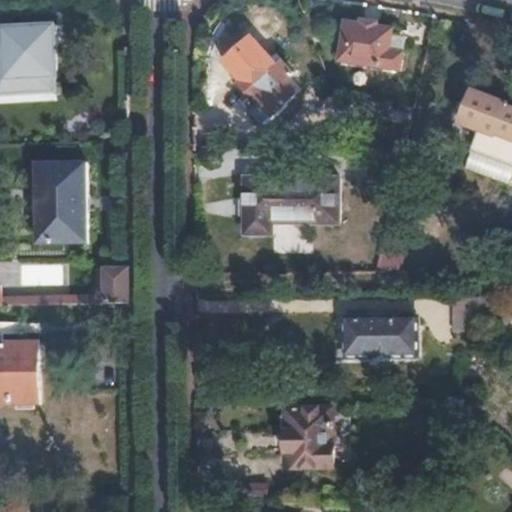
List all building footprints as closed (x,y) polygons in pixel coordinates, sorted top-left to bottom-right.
[(14,30),(8,31),(11,75),(55,73),(53,29),(46,29),(46,19),(14,21),(14,30)] [(410,33),(348,25),(343,63),(405,71),(410,33)] [(288,114),(304,103),(292,87),(299,84),(291,72),(285,77),(278,67),(245,91),(257,108),(252,112),(256,118),(253,119),(263,132),(267,132),(289,116),(288,114)] [(511,168),(511,109),(508,108),(509,104),(476,92),(462,125),(482,132),(474,154),(511,168)] [(400,179),(406,150),(366,151),(366,183),(398,184),(400,179)] [(87,163),(37,164),(37,191),(34,191),(34,216),(37,216),(38,244),(88,243),(87,211),(83,211),(83,196),(87,196),(87,163)] [(339,225),(339,181),(246,180),(245,235),(271,235),(271,224),(339,225)] [(430,208),(395,200),(383,249),(406,254),(411,232),(424,235),(430,208)] [(106,296),(106,303),(130,303),(130,269),(108,269),(106,296)] [(0,304),(15,305),(15,297),(3,297),(0,286),(0,304)] [(64,296),(49,297),(49,304),(65,304),(64,296)] [(64,296),(65,304),(100,304),(100,296),(64,296)] [(484,333),(498,297),(452,297),(455,333),(484,333)] [(501,334),(511,320),(511,317),(509,315),(511,312),(511,311),(507,307),(491,327),(501,334)] [(421,317),(350,318),(350,358),(377,358),(377,361),(395,361),(395,358),(421,357),(421,317)] [(0,406),(41,406),(41,347),(0,347),(0,406)] [(334,469),(334,411),(287,411),(287,417),(284,419),(284,434),(289,438),(289,470),(334,469)] [(268,496),(268,486),(248,486),(248,477),(225,478),(225,496),(268,496)] [(389,511),(389,502),(359,502),(358,511),(389,511)]
